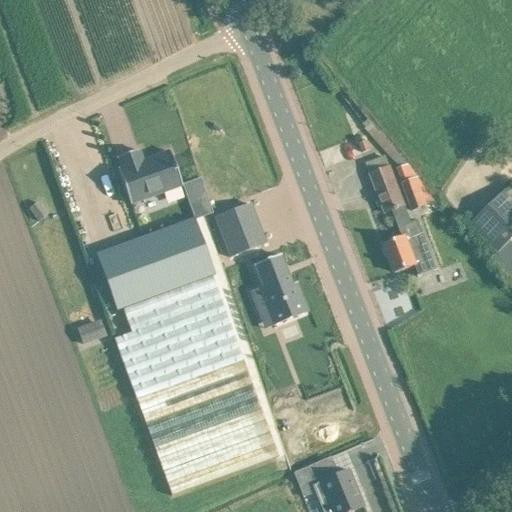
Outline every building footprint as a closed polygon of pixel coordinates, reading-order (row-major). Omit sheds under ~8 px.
[(117,158),(121,170),(118,171),(130,205),(182,186),(170,152),(142,162),(138,151),(117,158)] [(423,216),(431,237),(447,231),(439,211),(441,210),(413,171),(408,166),(398,170),(413,210),(425,206),(428,215),(423,216)] [(405,206),(391,167),(371,175),(385,213),(393,211),(405,206)] [(492,258),(511,278),(511,241),(511,240),(511,238),(511,185),(471,225),(498,253),(492,258)] [(212,214),(207,199),(189,206),(194,219),(194,220),(212,214)] [(39,202),(29,209),(39,223),(49,216),(39,202)] [(250,205),(215,218),(231,258),(265,244),(250,205)] [(427,245),(418,221),(412,223),(405,206),(393,211),(403,239),(385,245),(396,273),(416,266),(419,276),(418,276),(418,277),(439,270),(438,269),(437,269),(427,245)] [(123,309),(212,276),(215,276),(194,220),(194,219),(96,255),(116,311),(123,309)] [(280,256),(254,266),(260,282),(266,296),(262,298),(273,327),(287,321),(286,320),(293,318),(293,319),(307,313),(296,285),(292,286),(280,256)] [(278,457),(212,276),(123,309),(132,334),(115,341),(136,400),(171,496),(278,457)] [(101,323),(78,331),(83,345),(106,337),(101,323)] [(314,465),(294,474),(303,498),(310,495),(307,484),(320,478),(314,465)] [(334,477),(312,487),(322,511),(353,511),(364,507),(357,490),(342,497),(334,477)]
